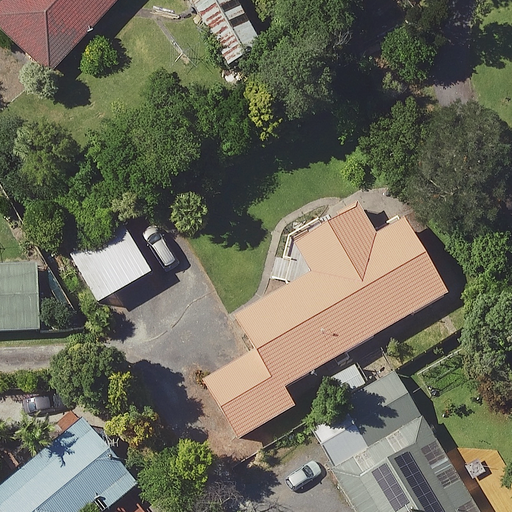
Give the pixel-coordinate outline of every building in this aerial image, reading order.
[(26,0),(0,29),(0,48),(46,90),(126,0),(26,0)] [(278,54),(245,0),(192,0),(189,2),(235,80),(278,54)] [(451,311),(391,212),(301,266),(316,291),(241,337),(259,368),(210,398),(244,456),(298,423),(289,409),(451,311)] [(125,242),(75,269),(103,320),(153,292),(125,242)] [(0,339),(43,338),(40,272),(0,273),(0,339)] [(476,511),(394,383),(374,395),(360,373),(328,394),(351,430),(320,450),(359,511),(476,511)] [(144,493),(91,427),(0,500),(0,511),(143,511),(134,501),(144,493)]
